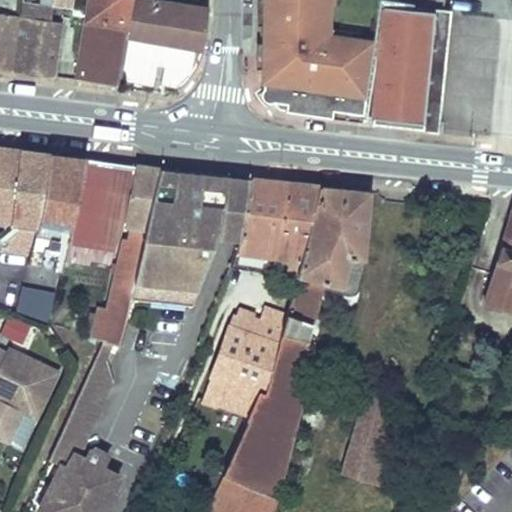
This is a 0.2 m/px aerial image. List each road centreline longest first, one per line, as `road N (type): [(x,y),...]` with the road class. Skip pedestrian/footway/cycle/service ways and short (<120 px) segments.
road 1 (primary): [(209,137),(511,171)]
road 2 (primary): [(0,111),(209,137)]
road 3 (residential): [(209,137),(226,0)]
